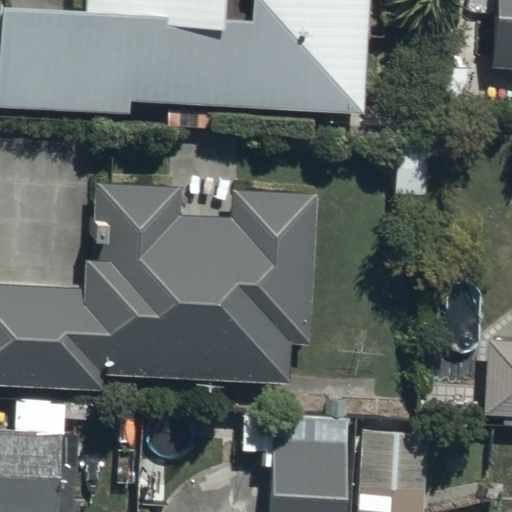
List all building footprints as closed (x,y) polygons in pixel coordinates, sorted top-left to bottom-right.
[(82,0),(82,13),(0,9),(0,111),(123,118),(124,103),(361,114),(365,0),(244,0),(243,23),(218,22),(219,0),(82,0)] [(511,0),(496,0),(493,67),(511,67),(511,0)] [(78,287),(0,285),(0,385),(98,391),(98,376),(284,386),(284,347),(306,347),(309,193),(225,192),(224,217),(174,216),(175,190),(87,189),(86,222),(81,222),(80,247),(84,247),(84,266),(78,266),(78,287)] [(511,338),(484,337),(479,420),(511,421),(511,338)] [(12,430),(0,429),(0,511),(52,511),(56,435),(61,436),(62,403),(13,401),(12,430)] [(337,511),(340,418),(269,416),(266,511),(337,511)] [(418,511),(419,430),(354,430),(353,511),(418,511)]
